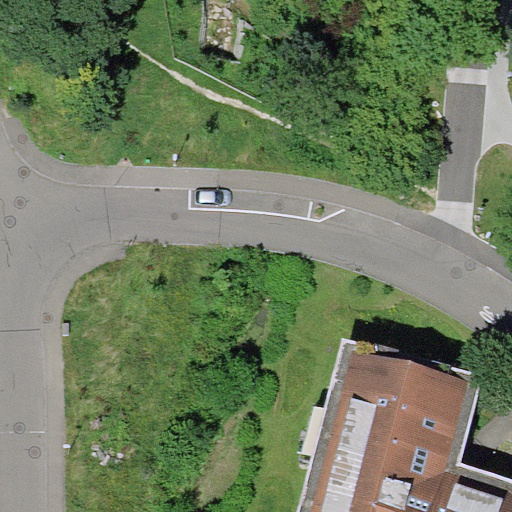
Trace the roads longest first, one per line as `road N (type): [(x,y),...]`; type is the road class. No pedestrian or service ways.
road 1 (residential): [(25,211),(232,215),(396,260),(511,324)]
road 2 (residential): [(25,211),(30,511)]
road 3 (residential): [(394,0),(511,214)]
